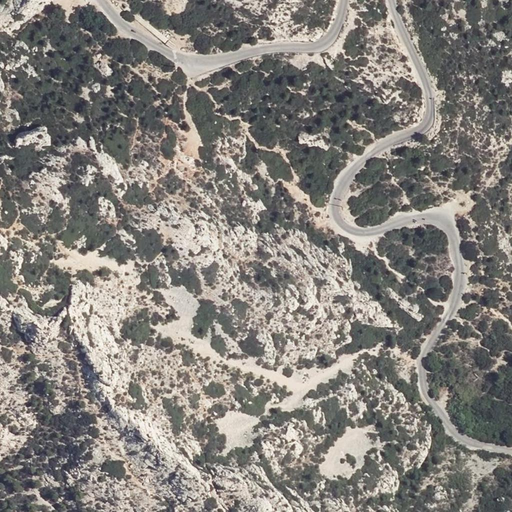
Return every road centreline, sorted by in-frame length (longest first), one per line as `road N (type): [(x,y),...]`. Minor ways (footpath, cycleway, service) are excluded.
road 1 (unclassified): [(511,448),(453,430),(422,378),(425,351),(459,287),(447,224),(422,216),(361,233),(340,225),(336,213),(346,175),(430,116),(427,82),(391,0)]
road 2 (unclassified): [(344,0),(334,31),(319,44),(211,62),(155,46),(105,0)]
